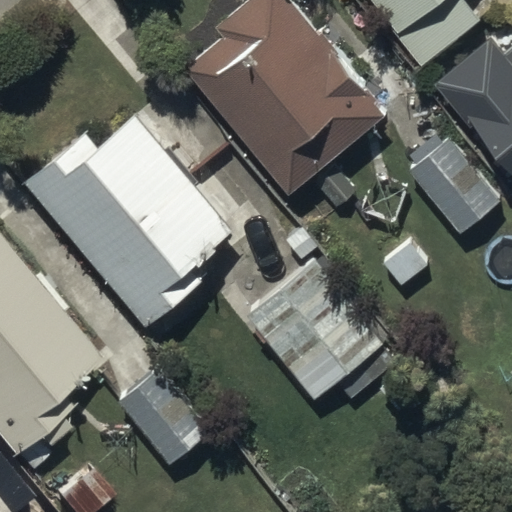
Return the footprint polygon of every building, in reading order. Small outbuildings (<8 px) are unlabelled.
[(225,13),(184,46),(289,174),(385,95),(307,0),(220,0),(216,3),(225,13)] [(387,0),(398,13),(393,17),(419,50),(481,2),(479,0),(387,0)] [(489,14),(433,60),(464,99),(469,95),(511,147),(511,27),(504,34),(489,14)] [(0,102),(6,110),(72,53),(50,29),(0,72),(0,102)] [(84,110),(23,161),(144,307),(208,254),(198,241),(234,212),(133,91),(95,123),(84,110)] [(500,186),(449,125),(409,158),(460,219),(500,186)] [(303,251),(245,297),(314,385),(334,369),(351,390),(400,352),(384,332),(392,326),(305,215),(286,229),(303,251)] [(0,227),(0,423),(31,459),(52,442),(43,431),(69,408),(58,395),(68,387),(55,370),(93,338),(0,227)] [(156,350),(116,384),(184,466),(225,432),(156,350)] [(375,511),(369,503),(358,511),(375,511)]
